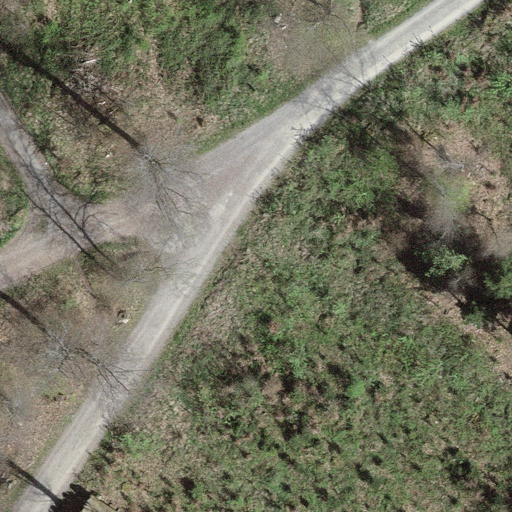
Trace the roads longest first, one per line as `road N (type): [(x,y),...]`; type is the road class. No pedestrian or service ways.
road 1 (track): [(218,183),(27,511)]
road 2 (track): [(466,0),(218,183)]
road 3 (track): [(0,274),(218,183)]
